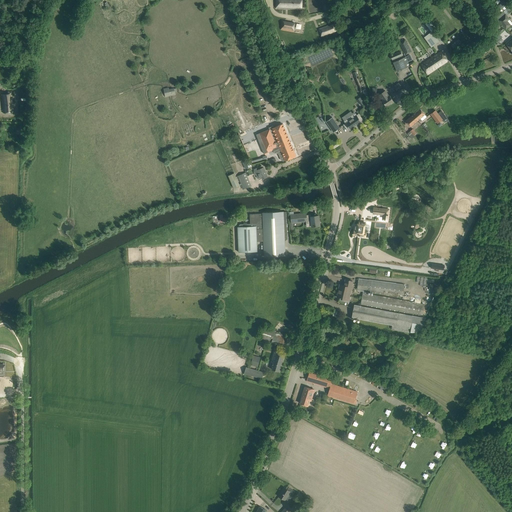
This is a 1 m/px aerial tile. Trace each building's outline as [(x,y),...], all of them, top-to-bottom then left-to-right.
[(276,0),(276,9),(302,10),(302,0),(276,0)] [(504,1),(494,10),(496,13),(498,11),(500,13),(506,9),(504,6),(507,4),(504,1)] [(498,20),(506,30),(511,25),(508,21),(510,19),(505,13),(498,20)] [(281,17),(281,25),(295,25),(295,17),(286,17),(282,17),(281,17)] [(431,32),(424,37),(429,44),(431,47),(435,44),(440,40),(433,30),(436,28),(430,20),(425,24),(431,32)] [(327,25),(318,29),(318,30),(321,38),(337,31),(334,24),(328,26),(327,25)] [(405,39),(399,42),(405,55),(412,52),(408,45),(408,46),(407,44),(408,44),(405,39)] [(492,48),(489,43),(481,48),(485,53),(492,48)] [(400,51),(390,55),(392,60),(402,56),(400,51)] [(440,52),(431,58),(437,66),(439,65),(440,66),(447,62),(440,52)] [(437,66),(431,58),(421,65),(427,75),(438,68),(437,66)] [(407,67),(404,59),(394,63),(397,71),(407,67)] [(399,82),(393,86),(397,91),(402,87),(399,82)] [(165,97),(177,94),(176,87),(169,89),(169,87),(164,88),(165,97)] [(2,101),(3,114),(14,113),(11,91),(7,91),(8,94),(1,95),(2,95),(2,101)] [(387,93),(380,98),(386,106),(393,101),(387,93)] [(413,115),(417,121),(420,118),(422,121),(427,117),(424,114),(425,114),(420,109),(413,115)] [(435,111),(430,114),(437,124),(441,121),(442,120),(445,123),(448,120),(442,112),(439,115),(435,111)] [(359,114),(357,115),(355,113),(344,121),(345,123),(343,125),(347,130),(349,129),(350,130),(361,122),(361,121),(363,120),(359,114)] [(417,121),(413,115),(406,121),(410,126),(417,121)] [(326,121),(333,132),(340,128),(332,117),(326,121)] [(296,156),(283,124),(274,128),(273,126),(268,128),(269,130),(256,135),(264,154),(273,150),(274,153),(281,151),(285,160),(296,156)] [(413,129),(408,133),(412,138),(414,136),(413,136),(416,133),(413,129)] [(252,164),(268,160),(266,155),(262,156),(263,158),(251,161),(252,164)] [(267,161),(269,167),(277,164),(275,158),(267,161)] [(243,163),(245,169),(251,166),(249,160),(243,163)] [(268,177),(263,167),(262,168),(261,166),(254,169),(258,179),(262,177),(262,180),(268,177)] [(245,172),(238,176),(242,185),(243,189),(251,186),(245,172)] [(240,185),(234,173),(228,176),(234,188),(240,185)] [(374,207),(373,212),(383,213),(383,217),(388,218),(388,208),(374,207)] [(288,239),(286,212),(263,213),(250,214),(250,224),(240,224),(238,227),(237,227),(239,252),(257,252),(256,229),(264,229),(264,231),(258,231),(258,238),(257,238),(257,241),(264,241),(264,248),(265,256),(285,255),(285,247),(285,241),(288,239)] [(293,212),(289,212),(289,215),(290,215),(291,220),(289,220),(290,231),(292,230),(293,234),(294,234),(293,223),(305,222),(304,217),(307,217),(306,215),(306,213),(294,214),(293,212)] [(311,214),(306,215),(307,217),(307,221),(307,223),(311,223),(312,226),(320,226),(319,221),(318,221),(318,216),(319,216),(311,216),(311,214)] [(354,229),(354,234),(365,236),(366,231),(364,230),(365,222),(359,221),(359,223),(357,223),(356,230),(354,229)] [(359,278),(357,290),(364,291),(363,294),(365,294),(366,291),(403,296),(405,284),(359,278)] [(340,284),(337,297),(342,298),(346,299),(349,300),(351,291),(350,291),(353,281),(350,281),(345,279),(344,285),(340,284)] [(363,294),(361,306),(422,317),(424,305),(365,294),(363,294)] [(354,305),(352,317),(392,324),(391,330),(417,334),(425,318),(422,317),(361,306),(354,305)] [(271,342),(283,346),(286,336),(275,333),(275,331),(263,327),(260,338),(272,341),(271,342)] [(273,362),(271,369),(279,372),(284,354),(275,352),(272,362),(273,362)] [(253,355),(251,365),(258,367),(260,357),(253,355)] [(245,374),(262,378),(263,372),(247,368),(245,374)] [(332,383),(334,377),(310,370),(307,381),(329,388),(327,395),(333,397),(356,404),(357,400),(355,400),(358,392),(332,383)] [(9,385),(0,385),(0,391),(0,400),(14,400),(14,391),(8,391),(8,390),(9,390),(9,385)] [(300,403),(308,406),(310,400),(311,400),(314,390),(305,387),(300,403)] [(417,449),(420,444),(413,441),(411,446),(417,449)] [(284,487),(279,496),(288,502),(294,493),(284,487)]
